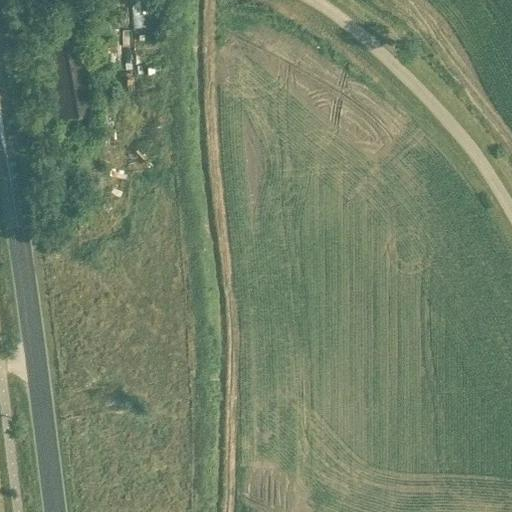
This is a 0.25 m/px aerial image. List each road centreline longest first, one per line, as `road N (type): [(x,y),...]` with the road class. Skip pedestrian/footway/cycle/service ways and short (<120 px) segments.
road 1 (tertiary): [(55,511),(6,156)]
road 2 (unclassified): [(511,213),(460,134),(381,51),(314,0)]
